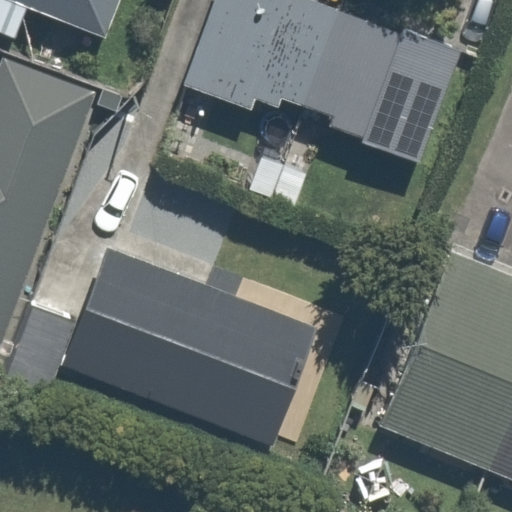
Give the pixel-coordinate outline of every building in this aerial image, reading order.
[(34,0),(101,25),(110,0),(34,0)] [(464,53),(351,0),(211,0),(177,74),(254,110),(271,74),(420,146),(464,53)] [(0,328),(88,81),(0,49),(0,328)] [(308,318),(99,234),(54,343),(264,428),(308,318)] [(511,271),(440,243),(372,410),(511,466),(511,271)]
